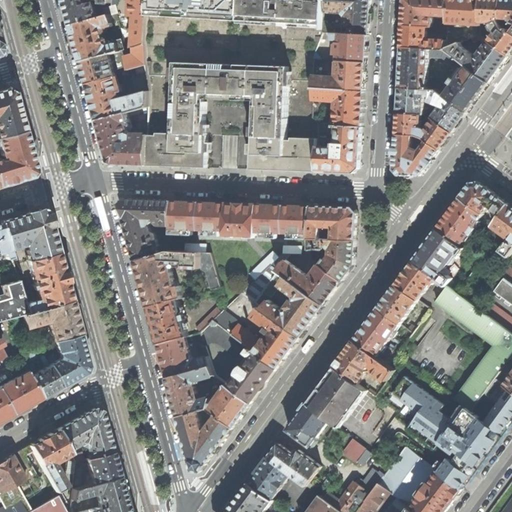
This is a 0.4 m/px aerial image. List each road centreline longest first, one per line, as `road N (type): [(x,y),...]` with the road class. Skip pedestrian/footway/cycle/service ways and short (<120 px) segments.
road 1 (tertiary): [(408,217),(186,511)]
road 2 (residential): [(93,181),(377,194)]
road 3 (residential): [(377,194),(390,0)]
road 4 (secondary): [(93,181),(145,362)]
road 5 (secondary): [(145,362),(184,511)]
road 6 (residential): [(114,377),(0,443)]
road 7 (secondary): [(59,57),(93,181)]
